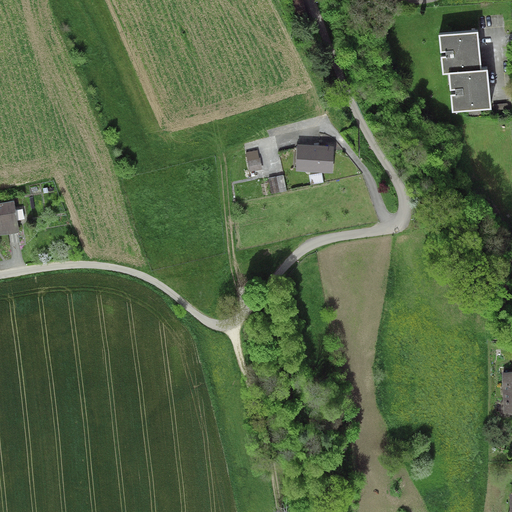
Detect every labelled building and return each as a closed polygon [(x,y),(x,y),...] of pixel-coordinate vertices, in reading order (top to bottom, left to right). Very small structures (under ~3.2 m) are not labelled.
[(306,10),(302,0),(292,0),(291,1),(296,14),(306,10)] [(480,67),(476,29),(439,33),(443,70),(449,70),(452,108),(491,104),(487,66),(480,67)] [(334,146),(297,144),(296,171),(333,173),(334,146)] [(258,150),(246,152),(250,172),(262,169),(258,150)] [(283,175),(268,178),(271,194),(287,191),(283,175)] [(16,210),(14,200),(0,202),(0,235),(19,232),(17,220),(24,219),(23,209),(16,210)] [(511,372),(502,373),(504,413),(511,413),(511,372)] [(343,428),(333,430),(338,454),(348,452),(343,428)]
